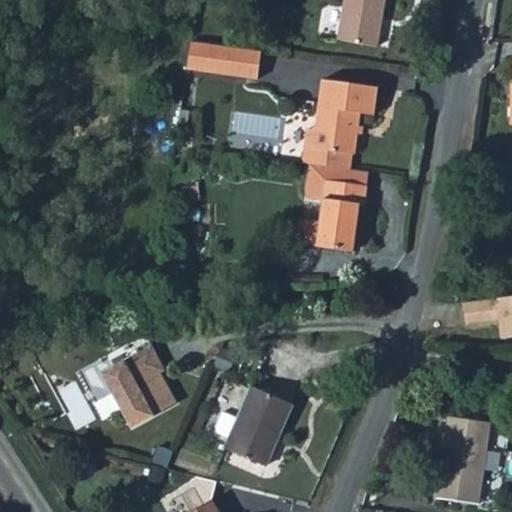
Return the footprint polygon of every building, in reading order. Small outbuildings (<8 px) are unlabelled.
[(357,45),(363,0),(338,0),(334,42),(357,45)] [(363,0),(357,45),(373,47),(378,0),(363,0)] [(262,48),(192,39),(188,67),(258,77),(262,48)] [(331,168),(336,169),(350,84),(318,80),(308,150),(300,149),(298,163),(305,164),(331,168)] [(373,88),(350,84),(336,169),(346,170),(348,154),(350,155),(356,115),(370,117),(373,88)] [(300,199),(319,202),(316,224),(313,248),(323,249),(334,183),(329,182),(331,168),(305,164),(300,199)] [(334,183),(363,187),(365,172),(346,170),(336,169),(334,183)] [(360,207),(363,187),(334,183),(323,249),(349,252),(355,206),(360,207)] [(294,245),(313,248),(316,224),(297,221),(294,245)] [(511,294),(464,301),(467,323),(498,319),(500,334),(511,332),(511,294)] [(100,381),(131,434),(175,408),(153,370),(158,368),(149,352),(100,381)] [(287,406),(247,389),(245,394),(220,452),(260,470),(287,406)] [(473,505),(484,426),(442,420),(432,499),(473,505)] [(214,485),(195,480),(157,503),(162,511),(213,511),(209,504),(214,485)]
